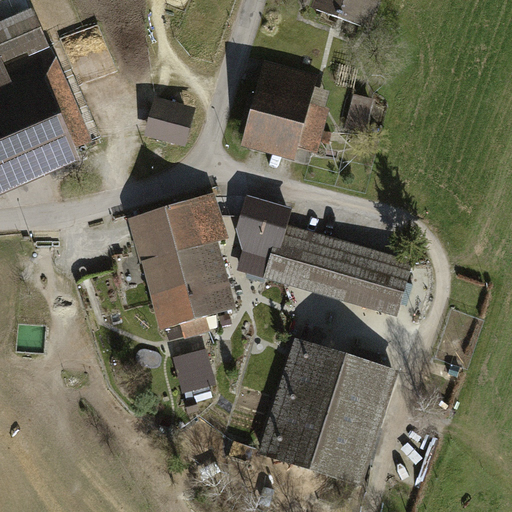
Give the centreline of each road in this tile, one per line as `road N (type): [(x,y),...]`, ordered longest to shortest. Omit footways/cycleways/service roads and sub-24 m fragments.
road 1 (track): [(378,511),(445,298),(446,254),(422,220),(384,201),(203,165)]
road 2 (unclassified): [(257,0),(203,165),(151,193),(0,223)]
